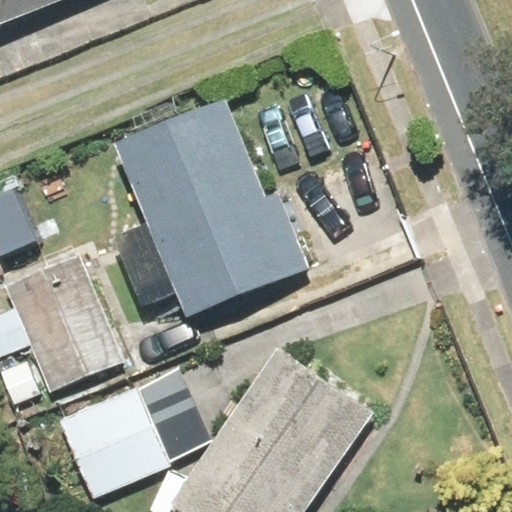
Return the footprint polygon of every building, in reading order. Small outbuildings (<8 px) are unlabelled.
[(0,0),(0,36),(86,0),(0,0)] [(224,108),(110,157),(184,328),(315,272),(283,198),(265,205),(224,108)] [(0,229),(16,222),(0,184),(0,229)] [(90,259),(15,293),(65,405),(140,371),(90,259)] [(165,511),(306,511),(367,425),(272,359),(165,511)]
